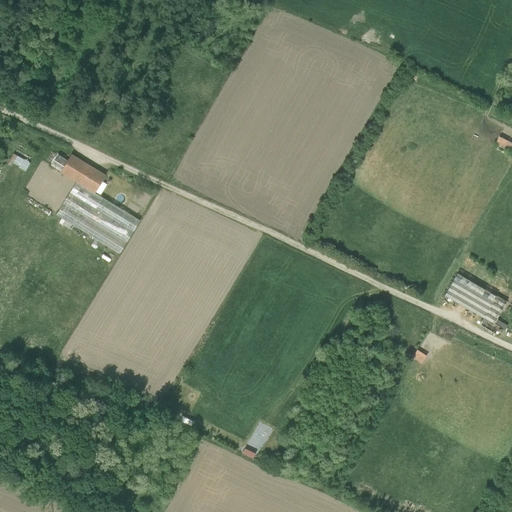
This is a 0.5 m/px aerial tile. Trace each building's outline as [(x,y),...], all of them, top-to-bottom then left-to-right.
[(496,144),(511,151),(511,141),(500,136),(496,144)] [(94,193),(105,176),(71,155),(67,161),(57,154),(50,166),(94,193)] [(13,163),(26,170),(30,162),(18,155),(13,163)] [(139,221),(75,183),(56,215),(119,253),(139,221)] [(444,295),(483,318),(493,324),(506,302),(456,274),(444,295)]
